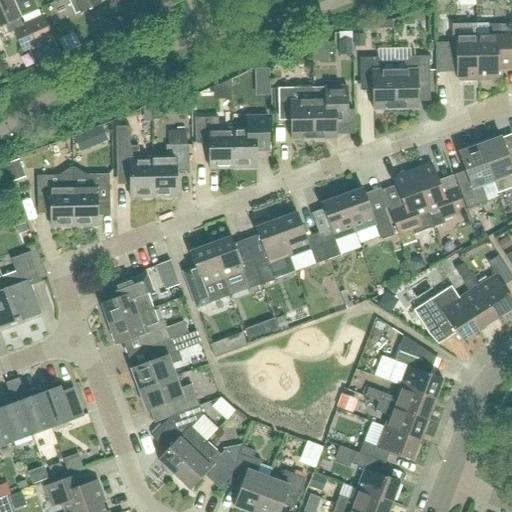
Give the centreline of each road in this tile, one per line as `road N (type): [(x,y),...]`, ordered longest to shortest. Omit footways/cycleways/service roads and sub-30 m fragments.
road 1 (residential): [(81,336),(58,269),(511,101)]
road 2 (residential): [(148,511),(81,336)]
road 3 (unclassified): [(448,476),(484,382),(511,362)]
